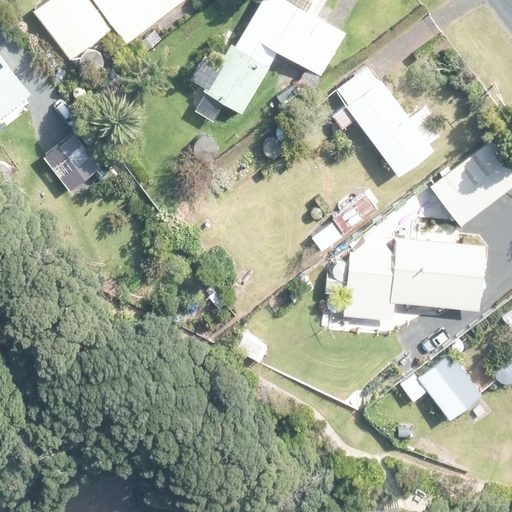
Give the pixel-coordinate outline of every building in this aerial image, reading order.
[(113,25),(94,0),(47,0),(37,8),(73,56),(113,25)] [(181,0),(98,0),(133,41),(181,0)] [(324,70),(347,28),(322,14),(329,0),(261,0),(240,39),(235,37),(223,57),(211,51),(194,82),(206,89),(197,106),(217,118),(227,100),(248,111),(283,48),(324,70)] [(363,46),(414,7),(408,0),(385,0),(350,28),(363,46)] [(0,117),(3,121),(31,99),(26,94),(37,85),(0,40),(0,117)] [(372,63),(338,91),(403,170),(437,142),(372,63)] [(511,156),(496,135),(432,183),(462,224),(511,187),(511,156)] [(346,229),(379,204),(368,189),(335,214),(346,229)] [(326,248),(344,233),(332,218),(314,233),(326,248)] [(489,238),(403,231),(401,250),(352,246),(347,314),(381,317),(380,329),(397,331),(399,300),(484,307),(489,238)] [(453,350),(405,384),(418,401),(433,390),(452,416),(484,393),(453,350)]
